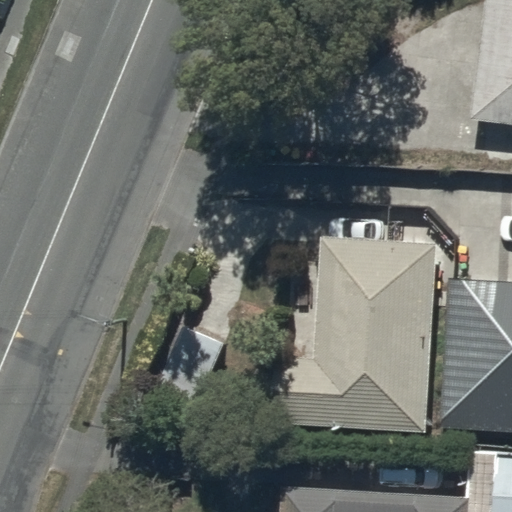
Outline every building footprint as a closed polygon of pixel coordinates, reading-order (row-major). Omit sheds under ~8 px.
[(511,0),(488,0),(475,110),(511,114),(511,0)] [(266,343),(261,416),(423,427),(436,234),(327,227),(319,347),(266,343)] [(511,267),(458,264),(448,410),(511,414),(511,267)] [(229,333),(185,314),(151,396),(195,415),(229,333)] [(474,440),(473,486),(287,472),(284,511),(511,511),(511,441),(496,441),(474,440)]
